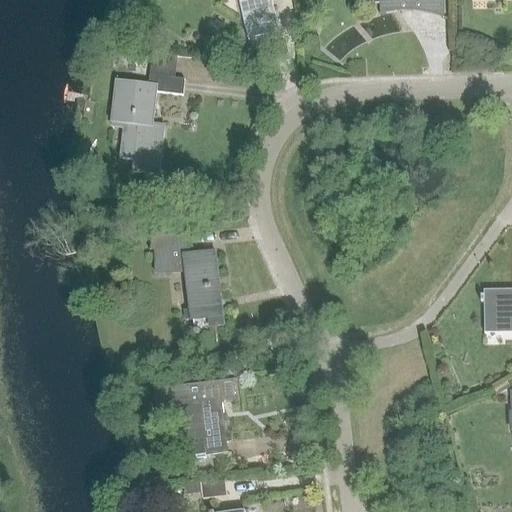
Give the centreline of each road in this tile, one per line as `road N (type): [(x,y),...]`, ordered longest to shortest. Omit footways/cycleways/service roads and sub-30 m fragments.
road 1 (residential): [(332,356),(265,226),(259,184),(280,124),(301,103),(346,85),(511,88)]
road 2 (residential): [(332,356),(420,330),(511,221)]
road 3 (residential): [(351,511),(332,356)]
